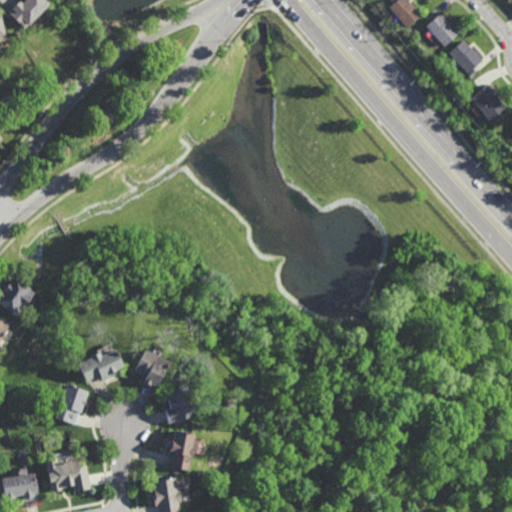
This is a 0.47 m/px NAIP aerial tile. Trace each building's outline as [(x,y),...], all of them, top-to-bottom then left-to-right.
[(45,0),(49,4),(42,10),(40,12),(39,13),(28,25),(27,24),(24,28),(22,26),(4,8),(6,7),(12,0),(19,0),(21,2),(23,0),(45,0)] [(407,0),(410,3),(411,3),(422,15),(407,28),(389,8),(397,0),(407,0)] [(448,22),(449,21),(461,34),(445,47),(427,27),(442,14),(448,22)] [(472,49),(473,48),(484,61),(468,74),(450,53),(465,41),(472,49)] [(472,78),(469,74),(476,69),(479,73),(472,78)] [(493,122),(472,100),(486,87),(507,109),(493,122)] [(27,292),(32,296),(18,316),(0,303),(0,291),(4,286),(5,287),(10,280),(11,281),(16,275),(32,286),(27,292)] [(0,340),(0,315),(11,321),(0,340)] [(125,364),(117,368),(118,372),(104,379),(101,373),(88,380),(79,361),(90,356),(89,354),(100,349),(103,353),(116,346),(125,364)] [(156,387),(143,381),(147,372),(145,371),(143,374),(135,370),(147,346),(171,359),(156,387)] [(84,404),(83,404),(80,411),(79,410),(75,423),(57,416),(60,405),(59,405),(67,382),(88,389),(85,397),(87,397),(84,404)] [(169,423),(167,407),(170,407),(167,390),(191,385),(194,402),(196,403),(196,407),(195,409),(197,416),(183,419),(184,420),(169,423)] [(195,440),(199,441),(197,453),(195,452),(194,456),(193,456),(190,470),(172,467),(175,452),(171,451),(172,442),(174,442),(174,437),(175,438),(177,429),(197,432),(195,440)] [(80,465),(87,464),(91,488),(74,492),(73,485),(63,487),(64,490),(53,492),(47,461),(59,459),(60,462),(79,459),(80,465)] [(25,473),(36,472),(40,498),(24,500),(23,494),(17,495),(17,497),(14,498),(8,499),(8,498),(6,499),(3,477),(15,475),(14,470),(25,468),(25,473)] [(179,490),(181,490),(183,501),(181,502),(182,511),(160,511),(159,505),(156,505),(155,494),(157,494),(155,480),(178,477),(179,490)]
